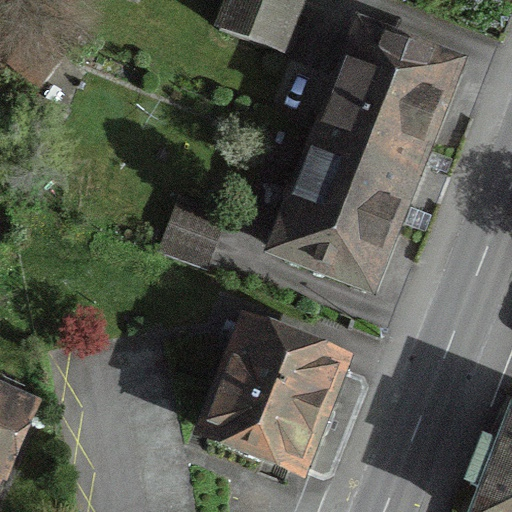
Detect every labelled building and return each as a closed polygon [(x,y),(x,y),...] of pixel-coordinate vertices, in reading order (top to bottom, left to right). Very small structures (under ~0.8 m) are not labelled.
[(281,53),(301,0),(230,0),(219,30),(281,53)] [(337,102),(321,143),(411,178),(453,70),(363,34),(348,72),(346,71),(343,71),(340,72),(338,72),(335,74),(333,75),(331,77),(330,79),(329,81),(328,84),(327,87),(328,89),(328,92),(329,94),(331,97),(332,99),(335,100),(337,102)] [(368,287),(411,178),(321,143),(305,184),(302,183),(299,183),(297,183),(294,184),(292,185),(290,187),(288,189),(286,191),(285,193),(284,196),(284,198),(284,201),(285,204),(286,206),(287,208),(289,210),(291,212),(293,213),(278,252),(368,287)] [(227,218),(180,200),(160,251),(207,269),(227,218)] [(338,366),(305,353),(310,340),(257,320),(252,333),(212,436),(298,470),(338,366)] [(0,405),(0,477),(4,468),(1,467),(24,416),(0,405)] [(511,511),(511,431),(503,454),(485,446),(470,486),(488,493),(480,511),(511,511)]
